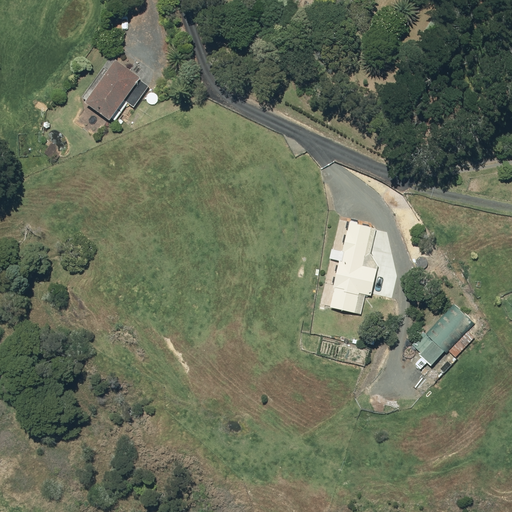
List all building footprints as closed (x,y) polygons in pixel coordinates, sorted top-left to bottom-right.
[(151,87),(142,80),(143,79),(118,61),(87,104),(112,122),(116,118),(117,118),(122,111),(121,110),(122,109),(123,110),(128,103),(135,108),(151,87)] [(164,75),(154,69),(148,81),(158,86),(164,75)] [(287,94),(288,80),(266,79),(266,94),(287,94)] [(65,151),(52,141),(43,154),(56,164),(65,151)] [(340,218),(321,304),(362,313),(367,293),(373,295),(380,265),(372,252),(377,227),(340,218)] [(425,331),(414,344),(423,352),(422,353),(434,363),(447,349),(449,351),(450,350),(457,356),(476,336),(469,330),(476,322),(455,302),(427,332),(425,331)] [(371,329),(367,341),(375,343),(378,331),(371,329)]
